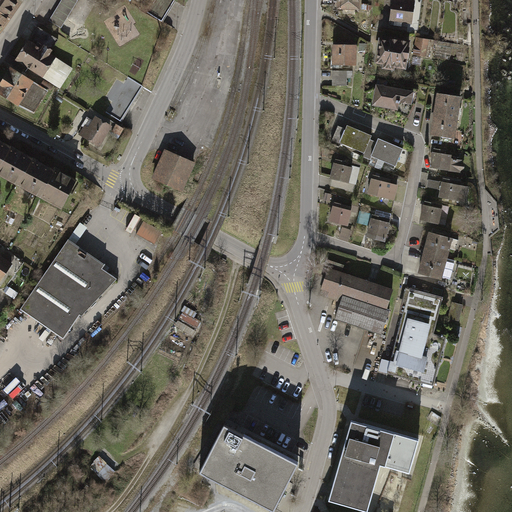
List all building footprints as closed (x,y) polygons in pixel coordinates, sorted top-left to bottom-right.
[(0,0),(0,37),(24,0),(0,0)] [(80,0),(62,0),(50,21),(63,29),(80,0)] [(362,0),(338,0),(338,10),(362,10),(362,0)] [(421,2),(407,0),(396,0),(393,21),(417,25),(421,2)] [(62,39),(40,25),(18,61),(61,88),(74,67),(53,53),(62,39)] [(434,41),(417,38),(417,41),(415,56),(432,59),(434,41)] [(415,45),(386,40),(381,67),(386,68),(386,70),(396,72),(397,70),(411,72),(415,45)] [(359,46),(334,46),(334,67),(360,67),(359,46)] [(49,90),(13,67),(0,87),(0,93),(35,114),(49,90)] [(349,72),(334,72),(334,87),(349,87),(349,72)] [(114,102),(106,114),(123,124),(145,87),(130,78),(125,87),(119,83),(109,99),(114,102)] [(415,92),(379,86),(375,108),(411,114),(415,92)] [(466,98),(441,94),(434,138),(460,142),(466,98)] [(103,149),(115,127),(98,117),(92,129),(87,126),(81,137),(103,149)] [(375,137),(349,127),(343,145),(368,155),(375,137)] [(118,128),(111,141),(119,145),(126,132),(118,128)] [(0,138),(0,174),(65,209),(80,181),(58,170),(36,158),(14,146),(0,138)] [(407,151),(382,140),(375,158),(399,168),(407,151)] [(451,150),(437,148),(434,169),(454,172),(456,155),(450,154),(451,150)] [(199,165),(167,150),(154,178),(185,193),(199,165)] [(356,165),(337,161),(333,181),(352,185),(356,165)] [(400,183),(375,175),(369,194),(395,201),(400,183)] [(472,182),(447,177),(446,183),(432,180),(431,187),(445,190),(444,198),(467,203),(472,182)] [(451,207),(425,201),(421,221),(446,227),(451,207)] [(355,208),(335,204),(331,222),(352,227),(355,208)] [(392,214),(393,210),(376,206),(375,210),(392,214)] [(393,223),(373,219),(369,238),(388,242),(393,223)] [(165,233),(146,223),(139,236),(158,246),(165,233)] [(354,232),(343,229),(340,239),(350,243),(354,232)] [(457,241),(431,234),(420,275),(445,282),(457,241)] [(108,267),(70,241),(23,311),(66,340),(82,315),(84,317),(119,281),(104,271),(108,267)] [(14,264),(0,254),(0,282),(2,283),(14,264)] [(402,287),(331,267),(322,297),(344,303),(337,325),(386,339),(402,287)] [(445,299),(407,289),(401,314),(404,315),(391,365),(429,375),(433,359),(426,357),(435,321),(439,322),(445,299)] [(465,306),(454,304),(451,319),(462,322),(465,306)] [(203,323),(186,314),(182,320),(199,329),(203,323)] [(424,440),(355,422),(334,501),(372,511),(384,465),(415,473),(424,440)] [(230,424),(205,472),(279,508),(302,463),(230,424)] [(100,457),(91,467),(106,483),(116,472),(100,457)]
